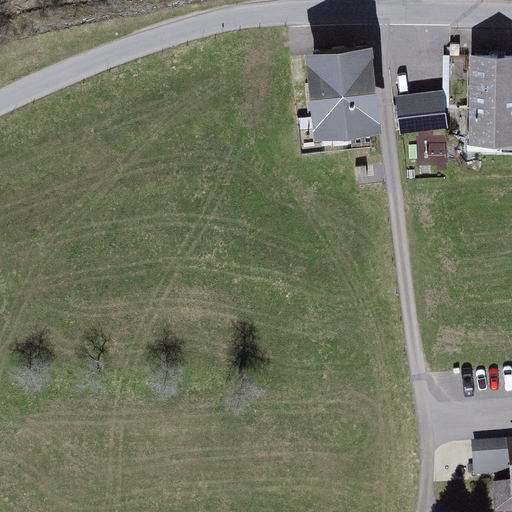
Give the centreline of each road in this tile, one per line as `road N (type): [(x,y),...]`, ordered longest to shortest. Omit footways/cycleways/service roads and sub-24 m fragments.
road 1 (unclassified): [(258,15),(167,37),(0,108)]
road 2 (residential): [(511,16),(381,15)]
road 3 (residential): [(381,15),(258,15)]
